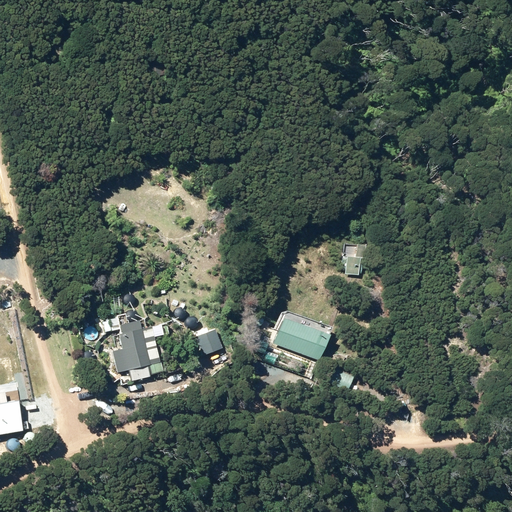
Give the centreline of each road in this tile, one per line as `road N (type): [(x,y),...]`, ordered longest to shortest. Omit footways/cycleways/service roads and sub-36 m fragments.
road 1 (residential): [(511,420),(375,424),(280,402),(211,400),(108,417),(62,435)]
road 2 (residential): [(62,435),(0,175)]
